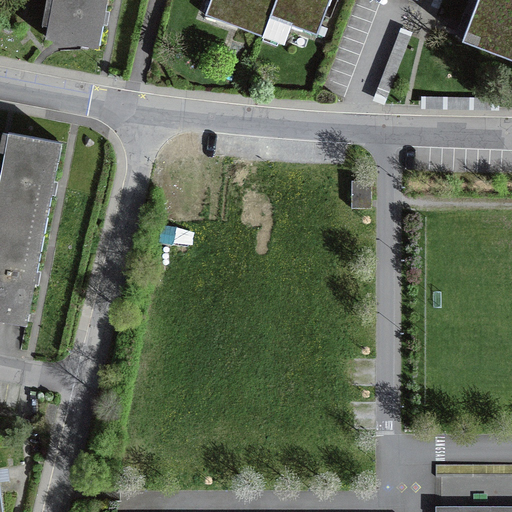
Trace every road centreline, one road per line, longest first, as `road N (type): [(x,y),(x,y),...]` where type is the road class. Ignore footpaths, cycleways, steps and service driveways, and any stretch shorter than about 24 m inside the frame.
road 1 (residential): [(386,129),(386,449)]
road 2 (residential): [(148,108),(84,386)]
road 3 (residential): [(387,502),(133,502)]
road 4 (residential): [(148,108),(386,129)]
road 5 (residential): [(0,81),(131,106)]
road 6 (residential): [(84,386),(55,511)]
road 7 (residential): [(386,129),(511,132)]
